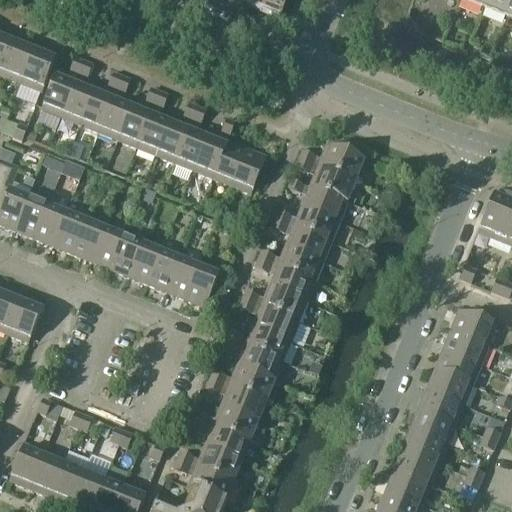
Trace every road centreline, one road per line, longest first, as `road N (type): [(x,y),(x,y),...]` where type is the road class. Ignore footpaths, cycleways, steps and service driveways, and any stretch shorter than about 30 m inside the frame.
road 1 (residential): [(335,511),(483,145)]
road 2 (residential): [(0,471),(69,288),(0,260)]
road 3 (residential): [(483,145),(309,70)]
road 4 (residential): [(309,70),(139,0)]
